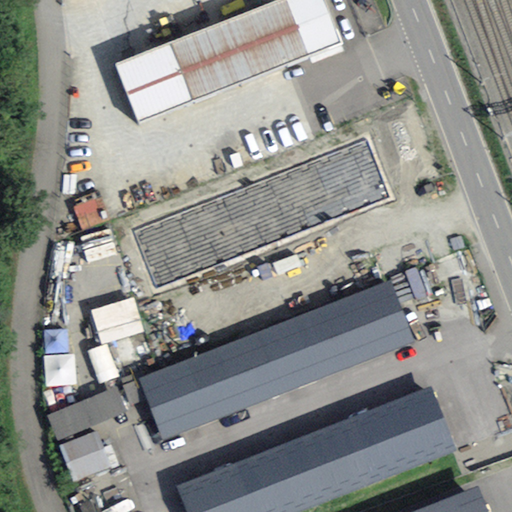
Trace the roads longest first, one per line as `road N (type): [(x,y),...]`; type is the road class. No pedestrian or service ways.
road 1 (unclassified): [(41,0),(54,105),(25,370),(37,471),(51,511)]
road 2 (primary): [(511,268),(405,0)]
